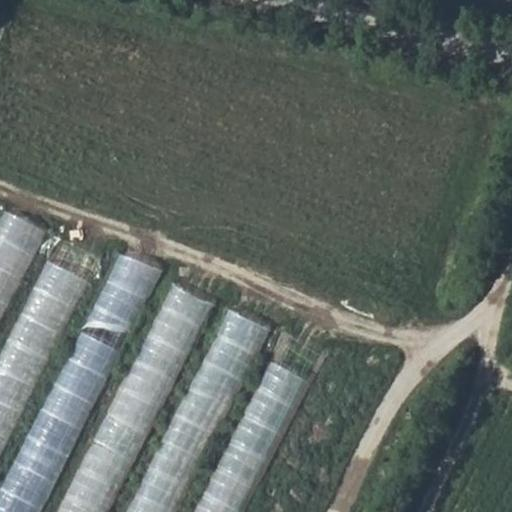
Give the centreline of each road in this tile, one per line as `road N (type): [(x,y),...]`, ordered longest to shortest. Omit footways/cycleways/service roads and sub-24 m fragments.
road 1 (track): [(511,229),(484,315),(416,379),(351,511)]
road 2 (unclassified): [(511,66),(241,0)]
